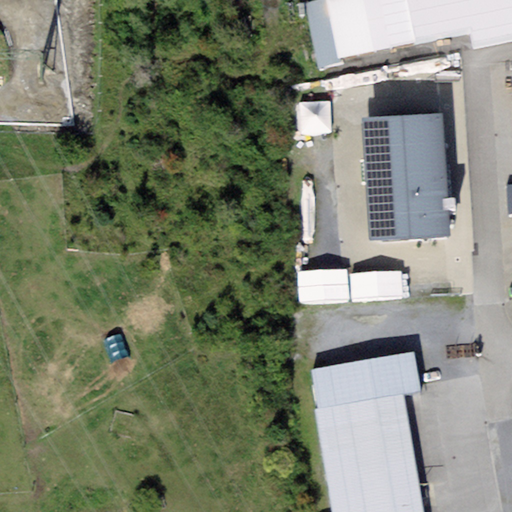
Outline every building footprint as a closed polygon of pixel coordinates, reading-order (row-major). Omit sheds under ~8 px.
[(415,52),(404,0),(356,0),(324,7),(337,68),(415,52)] [(511,0),(404,0),(415,52),(470,41),(472,55),(511,46),(511,0)] [(303,140),(333,138),(332,106),(301,107),(303,140)] [(442,116),(364,120),(371,243),(450,239),(448,212),(456,212),(455,197),(447,197),(442,116)] [(300,272),(301,301),(347,300),(346,271),(300,272)] [(401,272),(351,274),(352,301),(402,299),(401,272)] [(335,511),(419,511),(398,393),(421,389),(414,352),(310,371),(335,511)]
